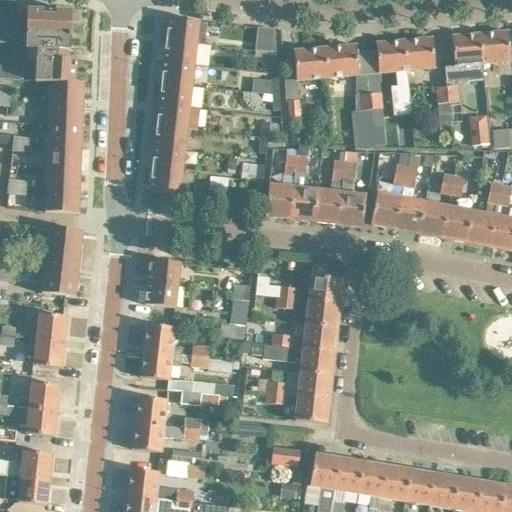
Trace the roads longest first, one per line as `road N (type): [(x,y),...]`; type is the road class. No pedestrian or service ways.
road 1 (residential): [(511,462),(351,433),(345,398),(362,250)]
road 2 (residential): [(202,0),(328,11),(494,0)]
road 3 (residential): [(89,511),(118,255),(109,229)]
road 4 (residential): [(362,250),(132,222),(109,229)]
road 5 (residential): [(109,229),(97,191),(107,0)]
road 6 (residential): [(511,279),(362,250)]
